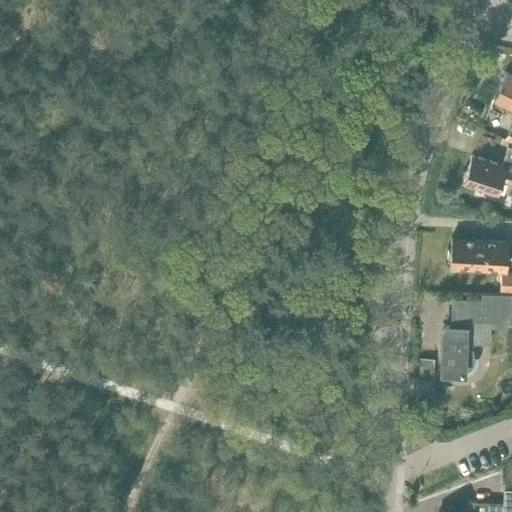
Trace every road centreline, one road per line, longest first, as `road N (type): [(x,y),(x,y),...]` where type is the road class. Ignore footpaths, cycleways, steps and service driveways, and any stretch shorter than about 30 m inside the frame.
road 1 (residential): [(386,468),(403,207),(477,12)]
road 2 (residential): [(386,468),(414,467),(511,428)]
